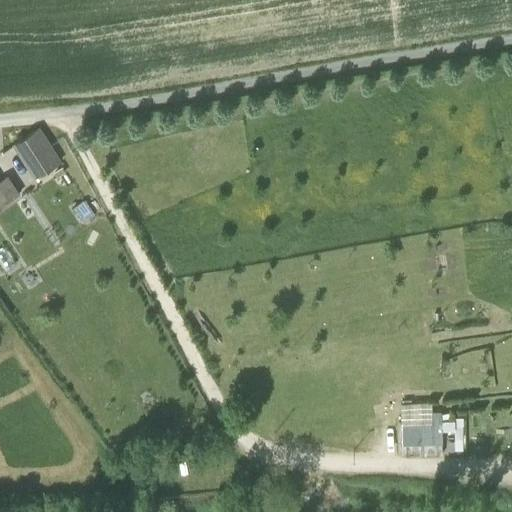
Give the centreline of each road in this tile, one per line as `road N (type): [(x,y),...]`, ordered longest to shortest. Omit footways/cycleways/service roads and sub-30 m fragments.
road 1 (unclassified): [(511,40),(0,121)]
road 2 (track): [(511,470),(388,465)]
